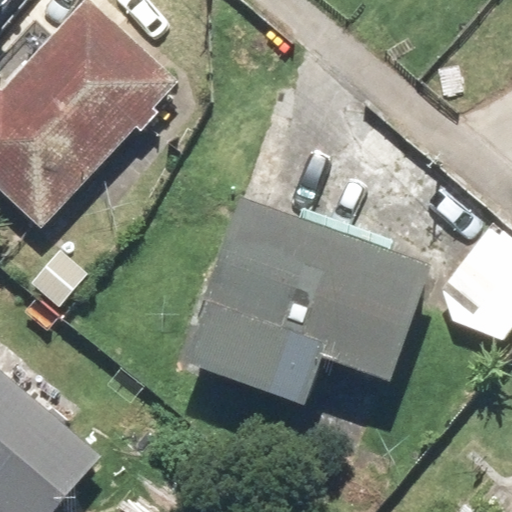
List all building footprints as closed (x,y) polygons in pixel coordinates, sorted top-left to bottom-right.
[(0,0),(0,15),(12,0),(0,0)] [(110,0),(98,0),(89,9),(79,0),(52,0),(0,52),(0,178),(49,226),(192,81),(110,0)] [(345,357),(402,381),(449,270),(265,191),(196,352),(324,406),(345,357)] [(511,235),(499,224),(454,277),(511,325),(511,235)] [(68,511),(118,452),(0,352),(0,503),(10,511),(68,511)] [(499,472),(466,511),(511,511),(511,480),(511,482),(508,479),(499,472)]
